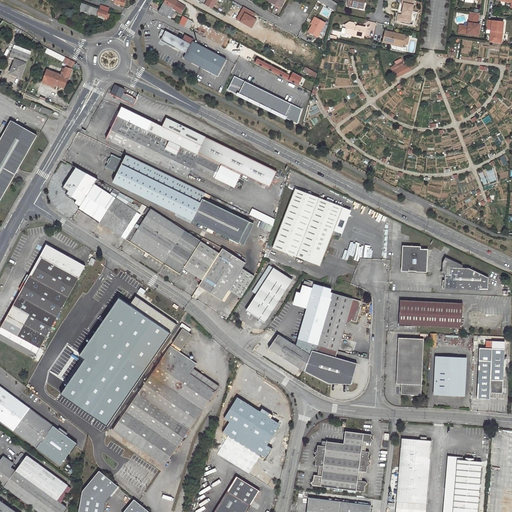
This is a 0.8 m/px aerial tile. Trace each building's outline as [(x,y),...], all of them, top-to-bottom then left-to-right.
[(168,18),(173,9),(181,14),(185,7),(178,3),(178,4),(176,3),(177,1),(174,0),(166,0),(159,13),(168,18)] [(212,8),(217,0),(216,0),(207,0),(205,5),(212,8)] [(338,4),(331,0),(317,0),(335,11),(338,4)] [(365,0),(349,0),(349,3),(353,4),(353,7),(363,9),(365,0)] [(403,6),(401,16),(400,17),(399,20),(400,22),(409,24),(409,21),(410,21),(411,18),(410,18),(414,1),(409,0),(402,0),(402,3),(403,6)] [(511,0),(499,0),(500,1),(510,3),(510,8),(511,8),(511,0)] [(97,16),(105,19),(108,20),(110,14),(107,13),(99,10),(99,9),(88,5),(87,7),(85,12),(97,16)] [(478,36),(479,26),(478,26),(478,25),(477,25),(478,17),(472,17),(473,13),(469,13),(468,27),(463,26),(462,32),(467,33),(467,35),(478,36)] [(179,24),(195,32),(198,26),(192,23),(193,22),(183,17),(179,24)] [(311,67),(320,48),(262,18),(259,24),(272,30),(269,36),(256,30),(253,37),(311,67)] [(318,37),(326,23),(317,18),(313,25),(309,32),(318,37)] [(491,30),(490,39),(502,40),(504,22),(487,20),(486,30),(491,30)] [(344,35),(363,38),(365,29),(357,27),(356,27),(351,26),(349,23),(344,27),(345,29),(344,35)] [(203,28),(198,26),(195,32),(200,34),(203,28)] [(459,26),(458,34),(467,35),(467,33),(462,32),(463,26),(459,26)] [(192,44),(167,31),(162,41),(187,53),(192,44)] [(395,34),(385,32),(383,43),(393,45),(393,43),(395,44),(403,46),(403,45),(406,46),(407,45),(408,39),(408,37),(405,37),(405,36),(397,34),(397,35),(395,34)] [(226,59),(193,41),(192,44),(187,53),(184,58),(218,75),(226,59)] [(31,51),(16,45),(14,48),(30,55),(31,51)] [(22,75),(30,55),(14,48),(11,57),(16,59),(11,73),(15,75),(16,73),(22,75)] [(64,63),(72,67),(75,62),(66,58),(65,59),(64,63)] [(303,71),(315,79),(317,73),(308,68),(306,67),(303,71)] [(44,81),(55,85),(64,88),(68,78),(69,79),(72,70),(66,68),(65,70),(64,73),(63,72),(61,76),(48,71),(44,81)] [(302,109),(234,76),(228,90),(297,123),(302,109)] [(111,94),(120,99),(133,105),(136,99),(123,93),(124,91),(114,86),(111,94)] [(30,108),(51,116),(53,111),(32,103),(30,108)] [(130,111),(122,107),(118,116),(106,140),(109,141),(186,178),(192,167),(234,188),(241,174),(269,188),(276,172),(167,118),(165,121),(162,126),(130,111)] [(12,120),(0,141),(0,202),(38,136),(12,120)] [(113,183),(192,221),(239,243),(250,221),(213,204),(203,199),(204,196),(206,193),(126,155),(123,161),(111,155),(110,157),(110,160),(109,162),(107,165),(105,167),(105,168),(117,174),(113,183)] [(76,167),(63,187),(68,191),(67,192),(67,193),(77,200),(75,202),(74,203),(80,206),(98,179),(76,167)] [(78,209),(121,237),(140,209),(111,192),(110,194),(95,184),(78,209)] [(294,189),(272,248),(320,266),(343,207),(294,189)] [(77,200),(67,193),(65,195),(75,202),(77,200)] [(204,196),(216,202),(217,199),(206,193),(204,196)] [(183,269),(202,281),(198,286),(222,301),(246,263),(223,249),(203,238),(201,240),(152,210),(147,207),(143,213),(146,215),(143,219),(141,217),(135,226),(134,225),(124,240),(179,275),(183,269)] [(262,220),(259,227),(271,232),(276,218),(252,209),(250,215),(262,220)] [(250,221),(239,243),(244,246),(255,224),(250,221)] [(47,245),(0,328),(0,333),(36,354),(85,266),(47,245)] [(421,247),(402,246),(401,271),(427,272),(428,250),(420,249),(421,247)] [(445,275),(444,289),(488,291),(488,278),(469,268),(462,268),(463,265),(445,257),(443,263),(442,272),(445,272),(445,275)] [(91,258),(86,267),(91,269),(96,260),(91,258)] [(257,294),(274,268),(269,265),(252,290),(257,294)] [(257,294),(246,310),(264,322),(292,280),(274,268),(257,294)] [(307,308),(296,345),(278,334),(265,353),(322,385),(350,385),(357,364),(335,358),(347,320),(357,322),(361,306),(360,306),(361,301),(332,293),(330,299),(311,294),(314,284),(304,281),(300,293),(297,292),(293,304),(307,308)] [(79,357),(85,361),(61,395),(107,427),(178,325),(136,296),(130,304),(120,298),(79,357)] [(399,325),(461,329),(462,303),(400,300),(399,325)] [(502,316),(469,314),(469,329),(502,331),(502,316)] [(276,316),(272,322),(276,325),(280,318),(276,316)] [(183,329),(173,344),(181,349),(191,335),(188,332),(190,329),(182,323),(180,326),(183,329)] [(398,338),(396,384),(401,384),(400,395),(421,395),(423,339),(398,338)] [(479,348),(476,399),(489,399),(490,393),(502,394),(505,341),(491,341),(491,344),(491,348),(479,348)] [(170,346),(125,412),(112,430),(164,467),(219,386),(207,378),(203,382),(191,374),(194,369),(197,364),(170,346)] [(437,368),(464,369),(465,358),(438,356),(437,368)] [(436,395),(463,396),(464,369),(437,368),(437,375),(435,375),(434,387),(437,388),(436,395)] [(207,378),(194,369),(191,374),(203,382),(207,378)] [(0,421),(11,430),(28,407),(0,386),(0,421)] [(223,432),(266,459),(273,448),(268,445),(280,425),(237,398),(224,418),(229,421),(223,432)] [(11,430),(37,449),(54,426),(28,407),(11,430)] [(76,442),(54,426),(37,449),(59,465),(76,442)] [(312,486),(364,492),(365,486),(367,484),(366,482),(361,481),(357,480),(359,471),(363,472),(366,472),(367,467),(370,465),(368,462),(371,460),(368,457),(369,452),(365,451),(361,451),(363,441),(366,442),(370,443),(373,440),(371,438),(371,435),(344,431),(343,443),(326,441),(325,446),(321,446),(317,445),(316,451),(314,453),(316,455),(314,457),(315,460),(315,465),(319,466),(322,467),(321,476),(317,475),(314,475),(313,480),(310,482),(312,486)] [(401,439),(396,501),(426,504),(432,441),(401,439)] [(0,483),(38,511),(63,511),(67,508),(60,503),(57,500),(68,485),(26,455),(15,470),(0,458),(0,483)] [(448,459),(443,511),(476,511),(481,462),(461,460),(448,459)] [(82,491),(78,511),(103,511),(105,502),(117,486),(99,471),(82,491)] [(260,490),(237,475),(232,482),(256,496),(260,490)] [(232,482),(213,511),(245,511),(256,496),(232,482)] [(68,485),(57,500),(60,503),(71,488),(68,485)] [(306,511),(370,511),(371,505),(308,497),(306,511)] [(122,511),(148,511),(134,499),(122,511)] [(0,511),(15,511),(0,500),(0,511)]
